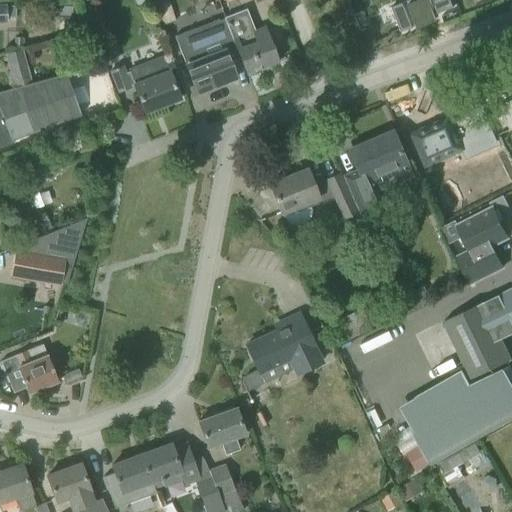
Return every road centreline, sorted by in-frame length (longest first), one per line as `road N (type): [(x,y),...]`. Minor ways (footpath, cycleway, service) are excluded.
road 1 (residential): [(0,419),(80,426),(160,399),(181,383),(233,138)]
road 2 (residential): [(233,138),(511,26)]
